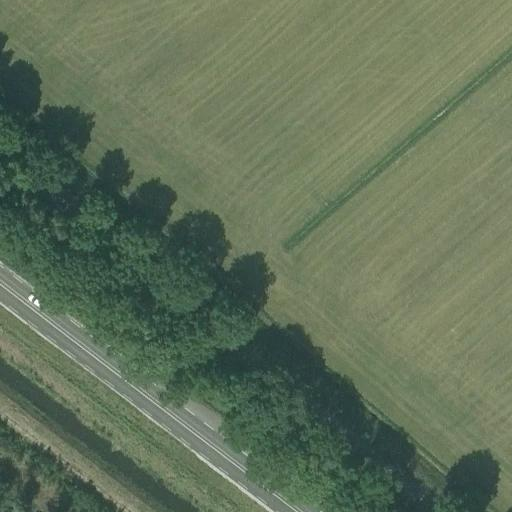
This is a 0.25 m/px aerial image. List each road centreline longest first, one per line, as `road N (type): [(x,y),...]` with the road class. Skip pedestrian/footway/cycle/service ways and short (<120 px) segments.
road 1 (unclassified): [(428,511),(0,149)]
road 2 (primary): [(301,511),(0,282)]
road 3 (track): [(131,511),(0,409)]
